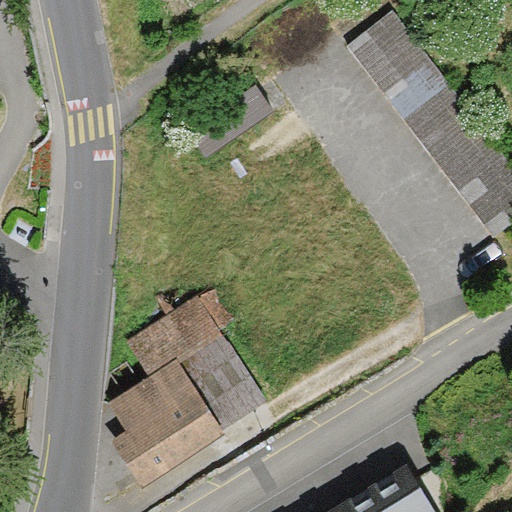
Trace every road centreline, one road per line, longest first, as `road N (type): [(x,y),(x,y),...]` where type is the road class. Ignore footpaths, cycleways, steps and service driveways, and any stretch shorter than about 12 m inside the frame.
road 1 (residential): [(67,0),(92,125),(63,511)]
road 2 (residential): [(511,327),(206,511)]
